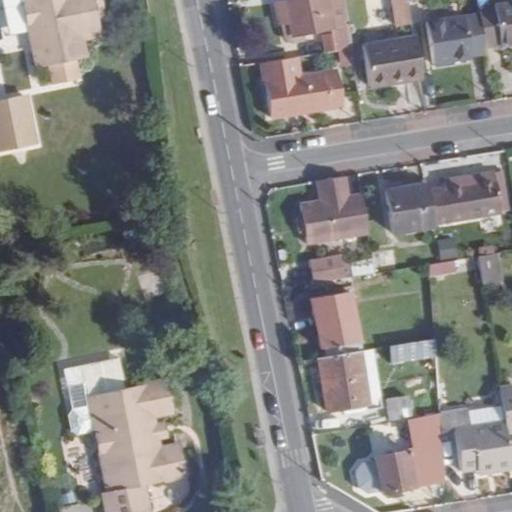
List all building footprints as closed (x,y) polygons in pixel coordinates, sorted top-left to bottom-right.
[(102,15),(98,0),(22,0),(37,67),(86,57),(82,38),(98,35),(95,17),(102,15)] [(348,26),(343,0),(291,0),(292,0),(275,3),(280,33),(299,29),(300,34),(348,26)] [(390,0),(395,26),(411,24),(408,1),(407,0),(390,0)] [(486,0),(476,0),(480,15),(485,51),(511,46),(511,2),(487,7),(486,0)] [(485,51),(480,15),(426,24),(432,64),(470,58),(470,56),(486,53),(485,51)] [(299,29),(280,33),(282,43),(301,40),(300,34),(299,29)] [(349,33),(319,37),(322,53),(351,48),(349,33)] [(420,77),(414,39),(362,46),(368,86),(420,77)] [(295,57),(262,62),(270,116),(343,104),(338,70),(298,76),(295,57)] [(29,95),(0,101),(0,152),(39,145),(29,95)] [(468,183),(426,190),(432,224),(499,213),(492,173),(468,177),(468,183)] [(344,176),(316,180),(320,199),(299,203),(305,243),(368,232),(361,193),(348,195),(344,176)] [(432,224),(426,190),(425,183),(385,190),(392,234),(432,227),(432,224)] [(431,243),(371,252),(375,271),(409,266),(408,263),(433,259),(431,243)] [(493,254),(469,258),(474,285),(498,281),(493,254)] [(338,259),(309,264),(312,284),(341,280),(338,259)] [(366,259),(345,263),(347,277),(369,274),(366,259)] [(428,265),(429,277),(446,274),(454,272),(452,261),(450,261),(443,262),(438,263),(428,265)] [(350,292),(310,299),(320,347),(323,347),(324,357),(359,352),(360,351),(350,292)] [(359,352),(324,357),(317,359),(325,409),(367,402),(359,352)] [(154,417),(173,413),(166,380),(126,388),(120,358),(66,370),(73,408),(69,415),(73,430),(78,434),(95,430),(108,491),(103,493),(106,511),(149,511),(144,485),(186,477),(179,444),(160,448),(159,439),(156,425),(154,417)] [(503,423),(505,435),(511,433),(511,383),(497,386),(501,405),(503,423)] [(367,402),(338,408),(341,427),(345,426),(345,430),(412,419),(408,397),(367,402)] [(501,405),(448,414),(450,432),(453,431),(503,423),(501,405)] [(448,414),(439,416),(440,433),(450,432),(448,414)] [(440,433),(439,416),(409,421),(414,450),(375,459),(376,463),(362,465),(357,473),(360,487),(368,492),(381,489),(383,493),(444,480),(440,433)] [(165,423),(156,425),(159,439),(167,437),(165,423)] [(505,435),(503,423),(453,431),(460,471),(475,469),(476,475),(511,469),(505,435)]
